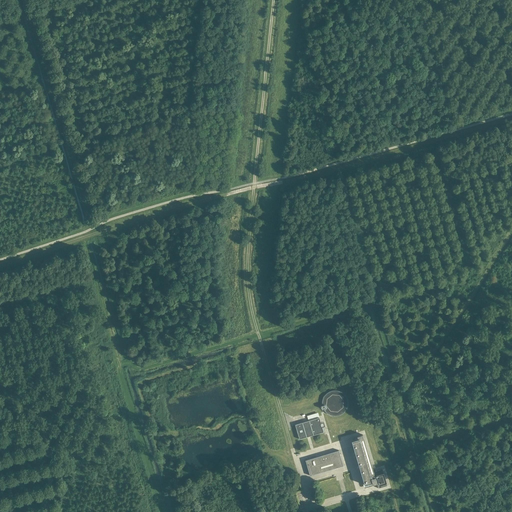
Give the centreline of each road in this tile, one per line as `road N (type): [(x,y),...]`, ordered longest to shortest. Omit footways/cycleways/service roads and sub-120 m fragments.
road 1 (track): [(0,265),(511,118)]
road 2 (track): [(273,0),(247,261),(251,309),(292,450)]
